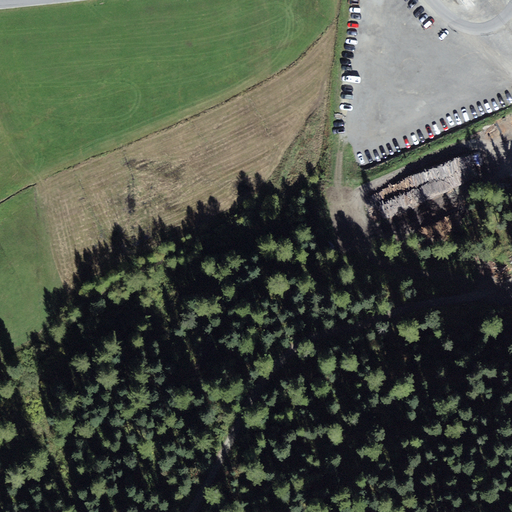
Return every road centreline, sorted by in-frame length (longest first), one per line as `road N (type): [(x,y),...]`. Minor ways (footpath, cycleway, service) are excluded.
road 1 (track): [(191,511),(277,367),(308,340),(511,279)]
road 2 (track): [(504,284),(351,251),(337,198),(511,124)]
